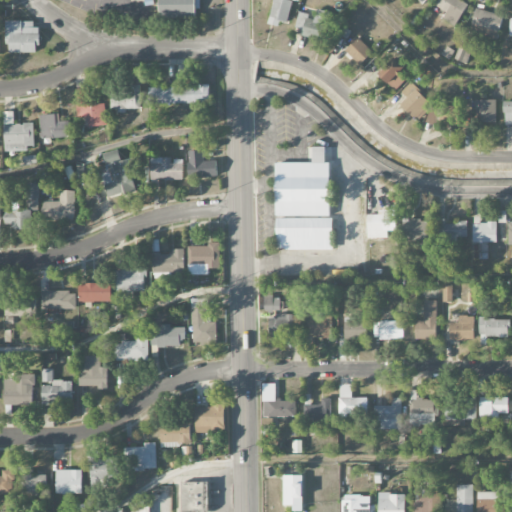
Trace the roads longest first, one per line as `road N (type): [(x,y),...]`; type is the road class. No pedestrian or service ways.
road 1 (residential): [(511,369),(221,371),(172,384),(93,431),(0,436)]
road 2 (secondary): [(246,511),(238,0)]
road 3 (residential): [(511,157),(420,151),(381,129),(315,70),(239,52)]
road 4 (residential): [(240,91),(298,102),(404,184),(511,192)]
road 5 (residential): [(241,207),(168,215),(57,256),(0,263)]
road 6 (residential): [(239,52),(125,46),(51,79),(0,89)]
